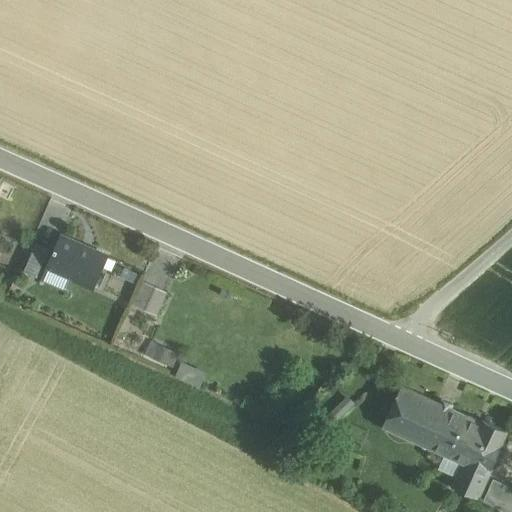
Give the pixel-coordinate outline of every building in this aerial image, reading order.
[(91,248),(61,235),(47,268),(93,288),(107,255),(91,248)] [(36,243),(24,270),(36,276),(49,249),(36,243)] [(166,292),(144,282),(134,305),(156,315),(166,292)] [(175,368),(182,353),(152,340),(145,355),(175,368)] [(202,387),(209,373),(185,363),(179,376),(202,387)] [(482,422),(451,408),(453,404),(442,399),(440,403),(402,386),(384,426),(446,454),(463,462),(457,476),(452,485),(478,498),(492,469),(492,468),(501,445),(501,444),(507,431),(484,420),(482,422)] [(463,462),(446,454),(439,469),(457,476),(463,462)] [(509,511),(511,507),(511,486),(494,478),(483,500),(509,511)]
